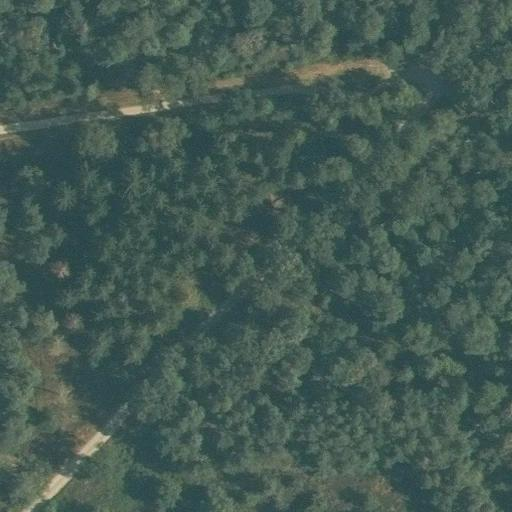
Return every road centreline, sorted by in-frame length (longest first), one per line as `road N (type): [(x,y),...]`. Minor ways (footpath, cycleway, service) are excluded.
road 1 (track): [(26,511),(437,96),(432,76)]
road 2 (track): [(0,140),(432,76),(495,50),(511,32)]
